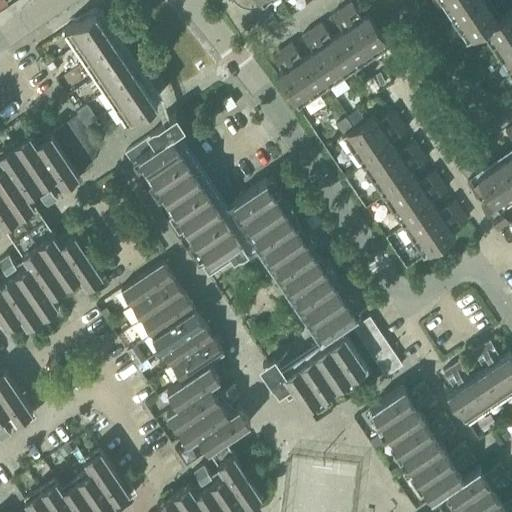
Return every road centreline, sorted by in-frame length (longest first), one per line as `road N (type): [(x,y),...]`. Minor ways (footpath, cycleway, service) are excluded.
road 1 (residential): [(475,262),(411,303),(191,0)]
road 2 (residential): [(137,264),(90,197),(0,255)]
road 3 (residential): [(498,244),(395,94)]
road 4 (residential): [(21,366),(76,330),(117,397)]
